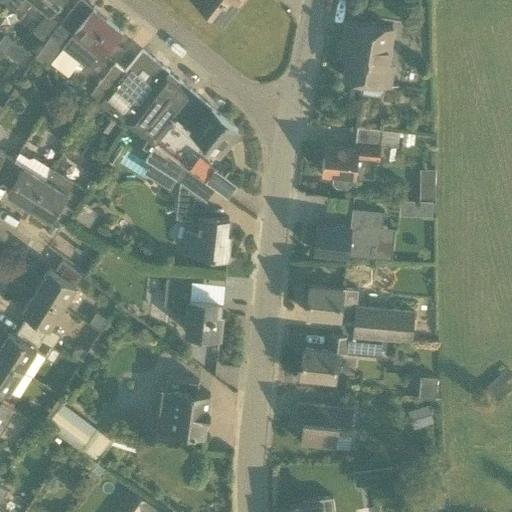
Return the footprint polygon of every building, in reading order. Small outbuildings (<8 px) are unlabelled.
[(51,9),(58,0),(5,0),(21,13),(31,0),(37,0),(50,10),(33,31),(46,41),(63,18),(51,9)] [(93,7),(84,0),(79,0),(64,19),(63,18),(46,41),(37,53),(50,63),(52,61),(68,74),(80,59),(88,66),(100,51),(101,51),(120,28),(93,7)] [(197,0),(224,21),(241,0),(197,0)] [(344,77),(362,80),(360,90),(362,93),(377,95),(380,93),(382,83),(383,83),(387,62),(393,27),(347,19),(343,44),(349,45),(344,77)] [(4,32),(0,37),(0,47),(15,59),(24,47),(4,32)] [(100,102),(124,121),(154,143),(176,114),(219,150),(238,127),(196,93),(197,93),(166,67),(166,68),(142,48),(125,70),(102,99),(100,102)] [(92,91),(102,99),(125,70),(115,62),(92,91)] [(47,72),(32,77),(37,89),(51,84),(47,72)] [(106,112),(97,124),(107,133),(117,121),(106,112)] [(381,144),(382,129),(358,126),(356,147),(325,144),(322,172),(334,173),(333,181),(336,186),(346,187),(351,183),(352,175),(356,176),(358,156),(388,159),(388,158),(389,144),(381,144)] [(154,143),(146,158),(151,162),(176,177),(180,180),(191,188),(189,217),(193,217),(192,228),(188,227),(185,252),(196,253),(211,254),(210,255),(228,256),(231,232),(227,232),(229,217),(205,214),(206,199),(201,196),(209,185),(205,182),(188,169),(154,143)] [(0,178),(1,179),(13,160),(3,153),(4,152),(0,149),(0,178)] [(29,157),(19,151),(13,160),(1,179),(11,186),(8,191),(29,205),(52,168),(33,156),(29,157)] [(188,169),(205,182),(206,180),(215,168),(198,156),(188,169)] [(65,220),(77,200),(85,187),(52,168),(29,205),(51,219),(55,213),(65,220)] [(227,196),(236,184),(215,168),(206,180),(227,196)] [(435,180),(420,180),(420,195),(435,196),(435,180)] [(398,212),(431,213),(432,197),(399,196),(398,212)] [(314,250),(348,253),(351,227),(381,230),(384,209),(353,206),(351,226),(335,224),(335,227),(317,225),(314,250)] [(83,272),(62,259),(55,270),(50,267),(36,289),(63,307),(79,282),(77,281),(83,272)] [(220,335),(222,313),(219,312),(220,300),(192,297),(194,279),(168,276),(165,304),(173,305),(173,309),(189,311),(187,331),(220,335)] [(413,340),(416,310),(357,304),(341,302),(343,287),(310,283),(307,313),(340,317),(340,315),(364,319),(362,334),(383,337),(394,338),(413,340)] [(54,344),(60,333),(50,327),(63,307),(36,289),(22,310),(28,314),(22,323),(54,344)] [(96,309),(90,320),(99,326),(106,315),(96,309)] [(54,344),(22,323),(15,334),(10,330),(0,345),(0,354),(24,369),(38,348),(47,354),(54,344)] [(337,350),(381,355),(383,337),(362,334),(362,336),(343,334),(331,333),(329,349),(304,346),(301,374),(334,378),(337,350)] [(10,392),(24,369),(0,354),(0,399),(2,400),(8,391),(10,392)] [(197,391),(199,379),(167,375),(166,387),(163,387),(157,427),(205,434),(207,416),(209,417),(210,408),(209,407),(211,393),(197,391)] [(2,400),(0,399),(0,432),(15,409),(2,400)] [(351,434),(354,407),(298,401),(296,418),(299,419),(298,428),(302,429),(301,442),(336,446),(338,432),(351,434)] [(82,447),(97,428),(61,402),(49,418),(45,423),(80,449),(82,447)] [(427,403),(409,409),(415,426),(433,420),(427,403)] [(114,428),(111,438),(136,446),(139,436),(114,428)] [(387,465),(372,467),(374,480),(389,478),(387,465)] [(164,511),(137,493),(122,511),(137,511),(141,508),(146,511),(164,511)] [(335,511),(334,495),(324,496),(325,500),(291,505),(291,511),(335,511)]
